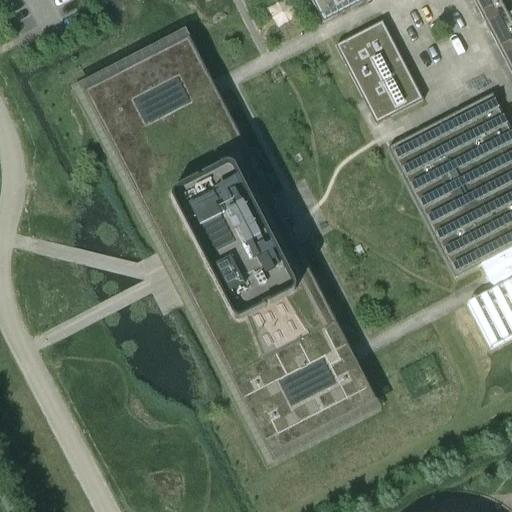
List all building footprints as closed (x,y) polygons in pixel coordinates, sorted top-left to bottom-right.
[(309,0),(322,24),(369,0),(309,0)] [(471,0),(501,57),(511,77),(511,25),(511,24),(507,16),(498,0),(471,0)] [(363,33),(334,48),(375,127),(422,102),(381,23),(363,33)] [(73,82),(79,93),(184,41),(178,30),(73,82)] [(188,41),(84,95),(163,250),(175,273),(190,302),(270,458),(375,404),(354,363),(350,355),(346,349),(268,198),(216,96),(212,88),(209,81),(188,41)] [(430,128),(387,150),(454,280),(481,266),(487,278),(490,283),(494,291),(467,305),(490,349),(511,337),(511,135),(492,96),(465,110),(450,117),(430,128)]
